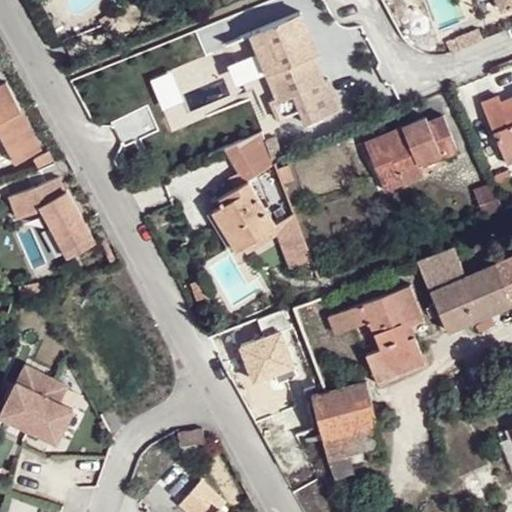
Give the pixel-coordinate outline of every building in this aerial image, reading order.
[(511,0),(500,0),(503,8),(511,4),(511,0)] [(302,11),(250,34),(277,100),(272,102),(279,118),(301,109),(307,122),(342,108),(330,79),(325,81),(314,54),(319,53),(313,38),(302,11)] [(277,100),(250,34),(240,37),(268,104),(272,102),(277,100)] [(322,35),(313,38),(319,53),(328,48),(322,35)] [(45,148),(5,79),(0,82),(0,134),(16,163),(45,148)] [(481,103),(507,164),(511,161),(511,103),(504,107),(500,96),(481,103)] [(366,142),(381,176),(398,169),(403,183),(424,174),(421,167),(419,161),(440,151),(442,158),(458,151),(444,115),(428,122),(426,117),(366,142)] [(275,167),(271,158),(261,132),(220,150),(235,174),(241,184),(235,188),(212,202),(216,209),(213,211),(237,249),(241,246),(276,226),(250,182),(275,167)] [(419,161),(421,167),(442,158),(440,151),(419,161)] [(130,163),(121,169),(128,181),(137,176),(130,163)] [(398,169),(381,176),(386,190),(403,183),(398,169)] [(99,239),(61,173),(9,194),(17,218),(43,208),(67,255),(99,239)] [(241,184),(235,174),(228,178),(235,188),(241,184)] [(484,215),(502,208),(492,183),(473,190),(484,215)] [(276,226),(241,246),(246,253),(280,233),(276,226)] [(447,331),(511,302),(511,298),(496,262),(471,273),(459,243),(418,258),(447,331)] [(511,255),(496,262),(511,298),(511,255)] [(410,285),(404,288),(417,323),(423,321),(410,285)] [(366,355),(375,377),(424,359),(415,336),(409,339),(404,328),(411,325),(417,323),(404,288),(328,317),(335,335),(368,322),(379,350),(366,355)] [(409,339),(415,336),(411,325),(404,328),(409,339)] [(424,359),(375,377),(378,383),(426,364),(424,359)] [(28,362),(1,412),(30,427),(57,442),(61,433),(74,408),(60,401),(70,384),(28,362)] [(312,394),(323,436),(377,423),(366,381),(312,394)] [(377,423),(323,436),(328,457),(350,453),(383,445),(377,423)] [(207,424),(182,429),(184,442),(209,438),(207,424)] [(354,474),(350,453),(328,457),(336,477),(354,474)] [(194,511),(229,511),(223,506),(228,499),(203,477),(182,501),(194,511)]
